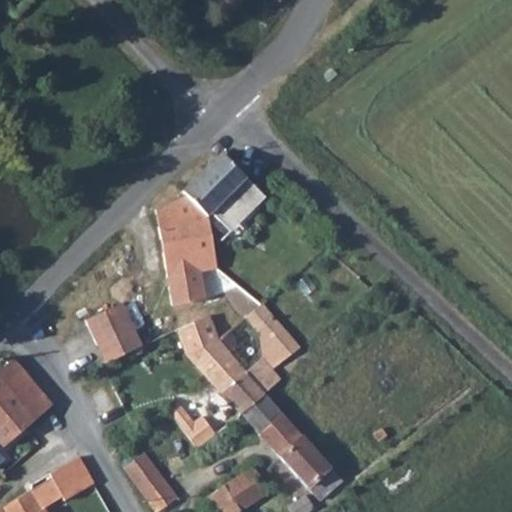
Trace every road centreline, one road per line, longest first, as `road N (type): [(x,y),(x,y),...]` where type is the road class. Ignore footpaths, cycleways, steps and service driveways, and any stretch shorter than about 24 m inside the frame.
road 1 (unclassified): [(314,0),(304,24),(227,107),(13,317)]
road 2 (residential): [(13,317),(30,329),(129,511)]
